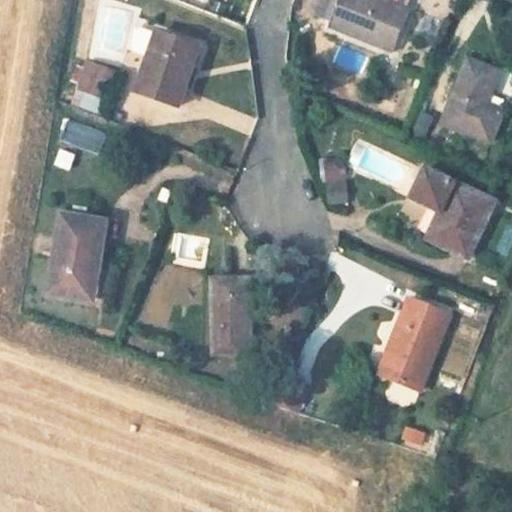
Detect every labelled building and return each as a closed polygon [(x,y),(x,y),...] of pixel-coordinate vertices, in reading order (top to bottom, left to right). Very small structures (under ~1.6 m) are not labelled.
[(347,0),(333,33),(393,55),(407,17),(363,0),(347,0)] [(136,95),(179,110),(199,54),(158,38),(136,95)] [(492,146),(506,113),(492,104),(504,74),(474,61),(446,127),(492,146)] [(114,87),(85,76),(80,92),(108,102),(114,87)] [(414,135),(428,139),(435,115),(422,111),(414,135)] [(68,119),(61,141),(101,154),(108,132),(68,119)] [(62,149),(57,165),(73,170),(78,154),(62,149)] [(352,203),(348,162),(327,163),(330,204),(352,203)] [(472,266),(496,207),(453,189),(430,247),(472,266)] [(49,294),(87,302),(93,268),(101,269),(109,225),(60,216),(49,294)] [(217,288),(221,359),(254,358),(251,289),(217,288)] [(419,397),(451,325),(409,307),(390,351),(396,354),(384,382),(419,397)] [(436,430),(409,420),(401,443),(427,453),(436,430)]
